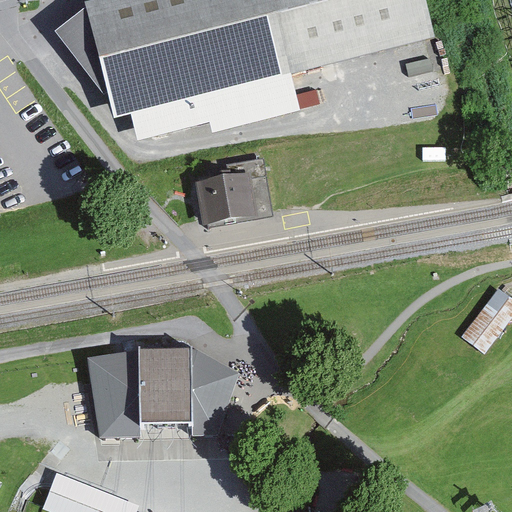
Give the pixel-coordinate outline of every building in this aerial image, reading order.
[(428,0),(139,0),(92,12),(122,131),(202,111),(211,144),(311,119),(302,83),(441,48),(428,0)] [(208,232),(259,223),(252,181),(201,190),(208,232)] [(511,300),(502,292),(462,340),(484,358),(511,323),(511,300)] [(218,368),(192,354),(141,355),(88,365),(100,445),(141,444),(142,439),(193,437),(193,443),(218,442),(240,381),(218,368)] [(56,476),(43,508),(52,511),(137,511),(140,505),(57,472),(56,476)] [(1,477),(0,477),(0,497),(1,497),(4,497),(8,494),(10,491),(11,487),(10,483),(7,480),(4,478),(1,477)]
